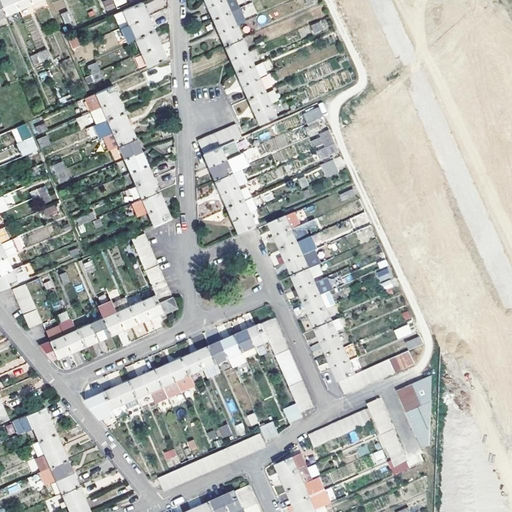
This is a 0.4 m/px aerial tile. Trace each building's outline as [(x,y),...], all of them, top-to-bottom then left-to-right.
[(0,0),(0,2),(6,15),(19,9),(14,0),(0,0)] [(14,0),(19,9),(32,3),(30,0),(14,0)] [(104,0),(103,1),(106,11),(115,8),(112,0),(104,0)] [(166,0),(152,0),(146,2),(149,12),(168,6),(166,0)] [(230,11),(225,0),(221,0),(208,6),(206,7),(209,13),(211,12),(214,19),(230,11)] [(427,0),(405,0),(416,23),(434,15),(427,0)] [(488,13),(482,0),(465,0),(453,5),(462,24),(488,13)] [(148,16),(142,2),(123,10),(129,24),(148,16)] [(246,18),(257,12),(252,2),(241,7),(246,18)] [(72,20),(68,11),(61,13),(65,22),(72,20)] [(236,25),(230,11),(214,19),(218,28),(220,32),(236,25)] [(154,30),(148,16),(129,24),(136,38),(154,30)] [(313,32),(323,28),(320,21),(310,25),(313,32)] [(443,23),(419,33),(431,59),(454,49),(443,23)] [(242,38),(236,25),(220,32),(221,35),(225,45),(242,38)] [(160,44),(154,30),(136,38),(142,52),(160,44)] [(76,37),(68,41),(73,49),(81,45),(76,37)] [(248,51),(242,38),(225,45),(231,58),(248,51)] [(167,59),(160,44),(142,52),(148,67),(167,59)] [(511,71),(511,46),(493,55),(495,58),(480,65),(490,84),(504,77),(503,76),(511,71)] [(38,53),(42,62),(51,58),(47,49),(38,53)] [(86,60),(94,56),(91,49),(83,53),(86,60)] [(253,64),(248,51),(231,58),(237,71),(253,64)] [(42,62),(38,53),(30,56),(34,65),(42,62)] [(457,58),(434,68),(445,94),(449,92),(468,84),(457,58)] [(88,65),(92,74),(101,70),(97,61),(88,65)] [(242,84),(259,77),(253,64),(237,71),(240,80),(239,80),(241,85),(242,84)] [(402,66),(396,69),(400,78),(407,75),(402,66)] [(103,77),(101,70),(92,74),(85,77),(88,84),(103,77)] [(227,94),(240,90),(236,76),(222,80),(227,94)] [(265,90),(259,77),(242,84),(244,88),(248,98),(265,90)] [(475,81),(468,84),(449,92),(462,121),(487,110),(475,81)] [(119,99),(113,86),(97,93),(102,106),(119,99)] [(271,103),(265,90),(248,98),(254,110),(271,103)] [(124,112),(119,99),(102,106),(91,111),(97,124),(108,119),(124,112)] [(276,116),(271,103),(254,110),(260,124),(276,116)] [(308,122),(314,119),(314,120),(323,116),(319,107),(310,111),(311,111),(304,114),(308,122)] [(130,126),(124,112),(108,119),(114,133),(130,126)] [(80,128),(93,123),(90,113),(76,118),(80,128)] [(40,133),(48,129),(45,122),(37,125),(40,133)] [(318,122),(306,127),(310,134),(321,128),(318,122)] [(230,127),(235,139),(241,136),(236,124),(230,127)] [(87,129),(90,137),(97,135),(94,126),(87,129)] [(136,139),(130,126),(114,133),(120,146),(136,139)] [(223,129),(229,142),(235,139),(230,127),(223,129)] [(217,132),(222,145),(229,142),(223,129),(217,132)] [(315,147),(325,142),(327,146),(335,142),(329,129),(321,133),(322,137),(313,141),(315,147)] [(211,135),(216,147),(220,146),(222,145),(217,132),(211,135)] [(204,138),(210,150),(216,147),(211,135),(204,138)] [(47,137),(39,141),(41,147),(50,144),(47,137)] [(27,144),(25,138),(16,142),(19,148),(20,148),(22,155),(30,151),(27,144)] [(204,138),(198,140),(203,153),(210,150),(204,138)] [(500,138),(478,148),(487,168),(506,160),(500,146),(503,145),(500,138)] [(142,152),(136,139),(120,146),(125,159),(142,152)] [(320,158),(330,153),(331,155),(339,151),(335,142),(327,146),(317,150),(320,158)] [(209,166),(226,159),(223,153),(227,151),(224,146),(221,147),(220,146),(216,147),(210,150),(203,153),(207,160),(205,161),(208,167),(209,166)] [(422,156),(418,147),(380,164),(386,178),(399,172),(403,180),(424,171),(418,158),(422,156)] [(148,165),(142,152),(125,159),(131,172),(148,165)] [(334,158),(321,164),(327,177),(339,171),(334,158)] [(227,163),(226,159),(209,166),(215,179),(232,172),(236,170),(232,161),(227,163)] [(58,172),(66,168),(63,163),(56,166),(58,172)] [(40,170),(37,164),(28,168),(31,175),(40,170)] [(153,178),(148,165),(131,172),(137,185),(153,178)] [(66,168),(58,172),(62,181),(70,177),(66,168)] [(511,169),(511,168),(485,180),(496,207),(511,200),(511,169)] [(237,185),(232,172),(215,179),(221,193),(237,185)] [(302,188),(308,185),(305,176),(298,178),(302,188)] [(155,178),(153,178),(137,185),(138,187),(133,189),(136,194),(140,192),(143,198),(159,192),(156,184),(157,183),(155,178)] [(226,206),(243,198),(250,195),(245,182),(237,185),(221,193),(226,206)] [(36,187),(40,195),(48,192),(45,184),(36,187)] [(355,195),(352,189),(339,195),(342,201),(355,195)] [(48,192),(40,195),(42,203),(51,199),(48,192)] [(162,199),(159,192),(143,198),(131,203),(137,217),(149,212),(165,205),(162,199)] [(249,212),(243,198),(226,206),(232,219),(249,212)] [(45,217),(58,212),(56,205),(42,209),(45,217)] [(167,210),(165,205),(149,212),(154,225),(171,218),(167,210)] [(511,208),(500,214),(510,236),(511,234),(511,208)] [(90,221),(98,217),(96,212),(88,215),(90,221)] [(255,225),(249,212),(232,219),(238,232),(255,225)] [(275,236),(292,229),(301,225),(295,212),(269,223),(275,236)] [(90,221),(88,215),(79,219),(81,225),(90,221)] [(371,225),(356,231),(361,243),(376,236),(371,225)] [(3,226),(0,227),(0,242),(9,239),(3,226)] [(297,242),(292,229),(275,236),(277,240),(281,249),(297,242)] [(144,233),(131,239),(134,245),(147,240),(144,233)] [(458,236),(436,245),(446,268),(468,258),(458,236)] [(11,238),(9,239),(0,242),(0,258),(6,256),(17,251),(11,238)] [(150,246),(147,240),(134,245),(137,252),(150,246)] [(303,255),(297,242),(281,249),(287,262),(303,255)] [(153,252),(150,246),(137,252),(140,258),(153,252)] [(314,250),(303,255),(287,262),(293,275),(309,268),(318,264),(320,263),(314,250)] [(155,259),(153,252),(140,258),(142,264),(155,259)] [(0,274),(11,269),(6,256),(0,258),(0,274)] [(158,265),(155,259),(142,264),(145,271),(158,265)] [(363,274),(376,269),(372,262),(360,267),(363,274)] [(23,264),(11,269),(17,283),(29,278),(23,264)] [(318,264),(309,268),(293,275),(297,284),(299,289),(315,281),(313,278),(323,274),(318,264)] [(161,272),(158,265),(145,271),(148,277),(161,272)] [(376,272),(380,282),(393,277),(389,267),(376,272)] [(17,283),(11,269),(0,274),(0,287),(1,290),(10,286),(17,283)] [(71,281),(66,272),(60,274),(64,284),(71,281)] [(164,278),(161,272),(148,277),(151,283),(164,278)] [(167,284),(164,278),(151,283),(154,290),(167,284)] [(391,279),(380,284),(384,291),(394,286),(391,279)] [(321,295),(315,281),(299,289),(304,302),(321,295)] [(25,284),(12,290),(15,296),(28,290),(25,284)] [(169,291),(167,284),(154,290),(156,295),(156,296),(169,291)] [(46,297),(41,286),(33,289),(38,301),(46,297)] [(31,297),(28,290),(15,296),(18,302),(31,297)] [(172,297),(169,291),(156,296),(159,303),(172,297)] [(330,291),(321,295),(326,308),(336,304),(330,291)] [(143,301),(150,317),(163,312),(159,303),(156,296),(156,295),(143,301)] [(321,295),(304,302),(310,315),(326,308),(321,295)] [(501,327),(487,295),(468,304),(471,310),(451,318),(459,336),(478,328),(481,335),(501,327)] [(34,303),(31,297),(18,302),(20,308),(34,303)] [(177,307),(172,297),(159,303),(163,312),(164,313),(177,307)] [(113,304),(124,329),(137,323),(129,307),(126,299),(113,304)] [(129,307),(137,323),(150,317),(143,301),(129,307)] [(36,309),(34,303),(20,308),(23,314),(30,312),(36,309)] [(110,334),(124,329),(113,304),(112,303),(99,309),(103,318),(110,334)] [(332,321),(326,308),(310,315),(316,328),(332,321)] [(36,309),(30,312),(35,325),(42,322),(36,309)] [(30,312),(23,314),(29,328),(35,325),(30,312)] [(64,335),(71,352),(77,349),(84,346),(77,330),(71,318),(58,323),(59,326),(64,335)] [(90,324),(97,340),(110,334),(103,318),(90,324)] [(275,318),(262,323),(265,330),(278,324),(275,318)] [(337,319),(332,321),(316,328),(322,341),(338,334),(336,330),(341,327),(337,319)] [(262,323),(249,329),(256,346),(269,340),(268,336),(265,330),(262,323)] [(77,330),(84,346),(97,340),(90,324),(77,330)] [(281,330),(278,324),(265,330),(268,336),(281,330)] [(46,331),(50,341),(58,357),(66,354),(71,352),(64,335),(59,326),(46,331)] [(400,338),(411,333),(408,326),(397,331),(400,338)] [(249,329),(236,335),(243,351),(254,347),(256,346),(249,329)] [(283,337),(281,330),(268,336),(269,340),(271,343),(283,337)] [(304,333),(307,341),(316,337),(313,330),(304,333)] [(344,347),(338,334),(322,341),(327,354),(344,347)] [(236,335),(223,341),(230,357),(235,368),(248,362),(246,357),(243,351),(236,335)] [(406,342),(409,350),(423,344),(420,336),(406,342)] [(286,343),(283,337),(271,343),(273,349),(286,343)] [(44,353),(53,350),(49,340),(40,344),(44,353)] [(223,341),(210,346),(217,363),(230,357),(223,341)] [(289,350),(286,343),(273,349),(276,355),(289,350)] [(256,347),(259,355),(267,353),(264,345),(256,347)] [(210,346),(197,352),(204,369),(217,363),(210,346)] [(243,351),(246,357),(257,352),(254,347),(243,351)] [(350,360),(344,347),(327,354),(333,368),(350,360)] [(292,356),(289,350),(276,355),(279,362),(292,356)] [(409,350),(403,352),(409,366),(415,364),(409,350)] [(50,362),(57,359),(54,351),(47,353),(50,362)] [(197,352),(184,358),(191,374),(204,369),(197,352)] [(403,352),(397,355),(402,369),(409,366),(403,352)] [(397,355),(390,358),(396,372),(402,369),(397,355)] [(295,363),(292,356),(279,362),(282,368),(295,363)] [(329,368),(326,357),(316,361),(320,371),(329,368)] [(354,369),(360,367),(357,357),(351,359),(354,369)] [(184,358),(170,364),(182,391),(195,385),(191,374),(184,358)] [(390,358),(384,361),(390,375),(396,372),(390,358)] [(355,374),(350,360),(333,368),(339,381),(345,378),(352,375),(355,374)] [(384,361),(377,364),(383,377),(390,375),(384,361)] [(297,369),(295,363),(282,368),(285,375),(297,369)] [(170,364),(157,369),(169,396),(182,391),(170,364)] [(377,364),(371,367),(377,380),(383,377),(377,364)] [(371,367),(365,370),(371,383),(377,380),(371,367)] [(157,369),(144,375),(151,392),(156,402),(169,396),(157,369)] [(300,375),(297,369),(285,375),(287,381),(300,375)] [(365,370),(358,372),(364,386),(371,383),(365,370)] [(355,374),(352,375),(358,388),(364,386),(358,372),(355,374)] [(144,375),(131,381),(138,397),(151,392),(144,375)] [(303,382),(300,375),(287,381),(290,387),(303,382)] [(352,375),(345,378),(352,392),(358,388),(352,375)] [(424,406),(431,403),(432,375),(422,380),(413,384),(417,391),(420,399),(424,406)] [(345,378),(339,381),(345,393),(345,394),(352,392),(345,378)] [(131,381),(118,387),(125,403),(138,397),(131,381)] [(306,388),(303,382),(290,387),(293,394),(306,388)] [(402,399),(417,391),(413,384),(398,391),(402,399)] [(118,387),(105,392),(112,409),(125,403),(118,387)] [(309,395),(306,388),(293,394),(296,400),(309,395)] [(420,399),(417,391),(402,399),(405,406),(420,399)] [(311,401),(309,395),(296,400),(298,405),(299,406),(311,401)] [(125,403),(128,409),(141,403),(138,397),(125,403)] [(383,404),(380,397),(367,403),(368,404),(370,408),(370,409),(383,404)] [(408,413),(424,406),(420,399),(405,406),(408,413)] [(314,408),(311,401),(299,406),(301,413),(314,408)] [(423,448),(429,445),(431,403),(424,406),(408,413),(423,448)] [(385,410),(383,404),(370,409),(373,416),(385,410)] [(3,405),(0,406),(0,421),(9,418),(3,405)] [(298,405),(284,410),(288,419),(301,413),(299,406),(298,405)] [(49,416),(45,407),(28,414),(34,427),(51,420),(49,416)] [(366,409),(360,412),(365,425),(372,422),(366,409)] [(388,416),(385,410),(373,416),(376,422),(388,416)] [(360,412),(353,415),(359,428),(365,425),(360,412)] [(301,413),(288,419),(290,422),(303,417),(301,413)] [(34,427),(28,414),(14,420),(20,433),(34,427)] [(259,423),(255,415),(248,418),(252,426),(259,423)] [(353,415),(347,418),(353,430),(359,428),(353,415)] [(391,422),(388,416),(376,422),(378,428),(391,422)] [(347,418),(341,421),(346,433),(353,430),(347,418)] [(51,420),(34,427),(40,440),(56,433),(51,420)] [(273,420),(260,426),(266,439),(279,434),(273,420)] [(341,421),(335,424),(340,436),(346,433),(341,421)] [(394,429),(391,422),(378,428),(381,435),(394,429)] [(335,424),(328,426),(334,439),(340,436),(335,424)] [(232,435),(229,426),(224,429),(227,437),(232,435)] [(328,426),(322,429),(327,442),(334,439),(328,426)] [(317,432),(315,432),(321,445),(327,442),(322,429),(317,432)] [(397,435),(394,429),(381,435),(384,441),(397,435)] [(215,432),(209,435),(211,441),(217,438),(215,432)] [(309,435),(310,436),(315,447),(321,445),(315,432),(309,435)] [(56,433),(40,440),(32,444),(37,457),(62,446),(56,433)] [(255,437),(260,449),(266,446),(265,443),(261,435),(255,437)] [(400,442),(397,435),(384,441),(387,447),(400,442)] [(249,440),(253,452),(260,449),(255,437),(249,440)] [(242,443),(247,455),(253,452),(249,440),(242,443)] [(402,448),(400,442),(387,447),(390,453),(402,448)] [(236,446),(241,458),(247,455),(242,443),(236,446)] [(62,446),(37,457),(35,458),(41,471),(51,467),(68,459),(63,449),(62,446)] [(230,448),(235,460),(241,458),(236,446),(230,448)] [(223,451),(228,463),(235,460),(230,448),(223,451)] [(405,454),(402,448),(390,453),(392,460),(405,454)] [(375,465),(387,460),(382,449),(370,455),(375,465)] [(177,456),(175,451),(167,455),(169,460),(177,456)] [(217,454),(222,466),(228,463),(223,451),(217,454)] [(211,457),(216,469),(222,466),(217,454),(211,457)] [(300,454),(276,464),(282,477),(306,467),(300,454)] [(408,460),(405,454),(392,460),(395,466),(408,460)] [(204,459),(209,471),(216,469),(211,457),(204,459)] [(34,458),(28,461),(32,471),(38,468),(34,458)] [(68,459),(51,467),(57,480),(74,472),(68,459)] [(198,462),(203,474),(209,471),(204,459),(198,462)] [(389,461),(395,475),(411,468),(408,460),(395,466),(392,460),(389,461)] [(192,465),(197,477),(203,474),(198,462),(192,465)] [(185,468),(190,480),(197,477),(192,465),(185,468)] [(306,467),(282,477),(287,491),(312,480),(306,467)] [(179,470),(184,482),(190,480),(185,468),(179,470)] [(173,473),(178,485),(184,482),(179,470),(173,473)] [(74,472),(57,480),(62,493),(79,485),(75,475),(74,472)] [(166,476),(171,488),(178,485),(173,473),(166,476)] [(166,476),(160,479),(165,491),(171,488),(166,476)] [(312,480),(287,491),(293,504),(318,493),(324,490),(318,477),(312,480)] [(18,482),(5,486),(7,494),(20,490),(18,482)] [(79,485),(62,493),(66,501),(68,506),(85,498),(79,485)] [(249,485),(237,490),(240,497),(252,491),(249,485)] [(331,487),(326,489),(330,500),(335,498),(331,487)] [(224,496),(230,511),(233,511),(244,507),(243,503),(240,497),(237,490),(227,495),(224,496)] [(255,498),(252,491),(240,497),(243,503),(255,498)] [(318,493),(293,504),(297,511),(310,511),(316,510),(323,506),(318,493)] [(479,493),(478,511),(503,511),(505,494),(479,493)] [(211,502),(215,511),(230,511),(224,496),(220,498),(211,502)] [(85,498),(68,506),(70,511),(89,511),(91,511),(85,498)] [(258,504),(255,498),(243,503),(244,507),(245,509),(258,504)] [(197,508),(199,511),(215,511),(211,502),(201,506),(197,508)]
